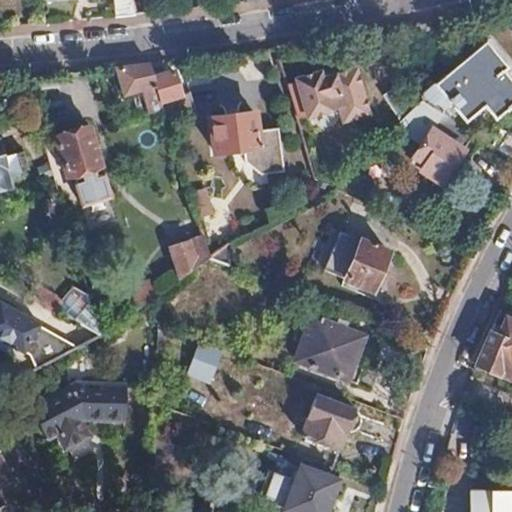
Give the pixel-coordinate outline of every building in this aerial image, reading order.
[(139,14),(134,0),(114,0),(116,17),(117,17),(139,14)] [(511,101),(511,81),(501,69),(506,65),(487,42),(483,44),(481,41),(467,52),(469,55),(420,95),(421,98),(446,114),(447,115),(456,109),(465,119),(480,107),(485,104),(495,116),(511,101)] [(156,76),(152,62),(151,63),(134,65),(118,66),(127,96),(141,92),(146,109),(164,104),(156,76)] [(183,98),(175,71),(156,76),(164,104),(183,98)] [(343,102),(335,76),(323,79),(321,72),(297,79),(299,82),(290,85),(299,116),(308,113),(310,117),(333,111),(332,106),(343,102)] [(446,114),(421,98),(412,108),(418,115),(425,123),(435,132),(446,114)] [(406,129),(418,115),(412,108),(410,110),(398,122),(406,129)] [(287,171),(280,128),(259,131),(257,114),(214,120),(217,153),(245,149),(247,162),(264,174),(287,171)] [(443,183),(475,134),(447,115),(446,114),(435,132),(418,157),(428,163),(424,171),(443,183)] [(103,156),(100,145),(95,147),(90,128),(82,130),(81,127),(65,132),(66,135),(57,138),(68,176),(101,166),(99,158),(103,156)] [(499,150),(506,139),(495,131),(488,142),(499,150)] [(511,132),(511,131),(506,139),(499,150),(511,158),(511,132)] [(9,185),(32,180),(25,154),(2,160),(0,152),(0,191),(10,188),(9,185)] [(101,166),(68,176),(79,212),(112,202),(101,166)] [(378,209),(390,186),(363,172),(352,195),(378,209)] [(221,239),(207,192),(192,196),(205,241),(206,244),(221,239)] [(372,293),(388,252),(340,233),(324,274),(372,293)] [(206,244),(205,241),(172,251),(181,281),(200,267),(210,260),(206,244)] [(156,298),(153,287),(132,293),(138,311),(145,305),(156,298)] [(103,335),(92,298),(77,290),(63,303),(39,290),(34,299),(103,335)] [(42,326),(0,302),(0,349),(13,356),(16,350),(26,355),(27,353),(33,357),(39,368),(60,358),(80,347),(41,328),(42,326)] [(511,380),(511,318),(505,316),(497,336),(490,334),(487,342),(477,366),(511,380)] [(348,380),(364,338),(313,319),(297,361),(348,380)] [(208,384),(220,351),(195,342),(182,375),(208,384)] [(127,422),(128,382),(81,381),(34,407),(43,423),(46,430),(56,427),(60,435),(68,450),(92,438),(84,420),(127,422)] [(360,414),(316,397),(302,434),(338,448),(345,430),(347,431),(353,431),(358,428),(361,425),(363,419),(360,414)] [(60,435),(56,427),(46,430),(50,439),(60,435)] [(0,488),(16,480),(3,453),(0,454),(0,511),(11,511),(7,504),(0,507),(0,488)] [(292,511),(324,511),(337,479),(301,466),(285,509),(292,511)] [(511,511),(511,492),(472,492),(471,511),(511,511)]
